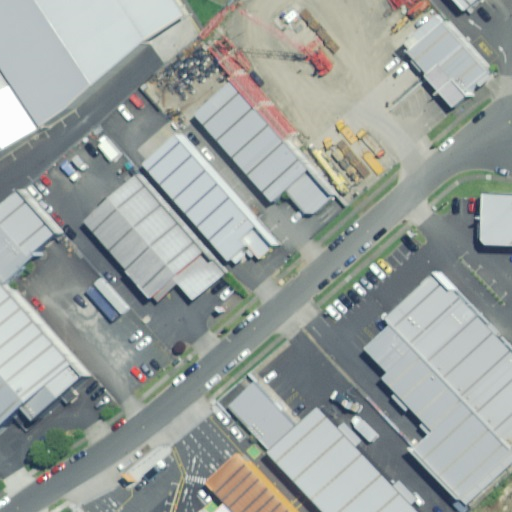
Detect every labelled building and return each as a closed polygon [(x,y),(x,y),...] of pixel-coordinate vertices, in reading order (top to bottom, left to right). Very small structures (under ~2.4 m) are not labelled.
[(0,0),(0,67),(42,127),(200,15),(189,0),(0,0)] [(460,0),(470,10),(481,0),(460,0)] [(487,82),(439,27),(404,58),(452,112),(487,82)] [(0,67),(0,156),(42,127),(0,67)] [(315,169),(237,80),(199,114),(279,204),(292,193),(314,217),(334,199),(311,172),(315,169)] [(279,244),(182,134),(147,165),(232,261),(236,258),(240,263),(250,255),(247,251),(252,246),(263,258),(279,244)] [(229,272),(143,174),(88,221),(160,303),(182,284),(197,300),(229,272)] [(22,194),(0,212),(0,277),(4,282),(58,234),(22,194)] [(511,195),(489,194),(490,237),(498,246),(511,246),(511,195)] [(511,353),(437,274),(389,319),(395,326),(511,449),(511,353)] [(4,282),(0,277),(0,430),(29,406),(40,419),(88,377),(4,282)] [(511,449),(395,326),(369,349),(392,373),(386,380),(435,432),(415,451),(468,507),(511,465),(511,449)] [(420,511),(318,407),(295,429),(252,385),(229,407),(272,451),(270,453),(326,511),(420,511)] [(223,504),(213,511),(289,511),(237,453),(204,482),(223,504)]
